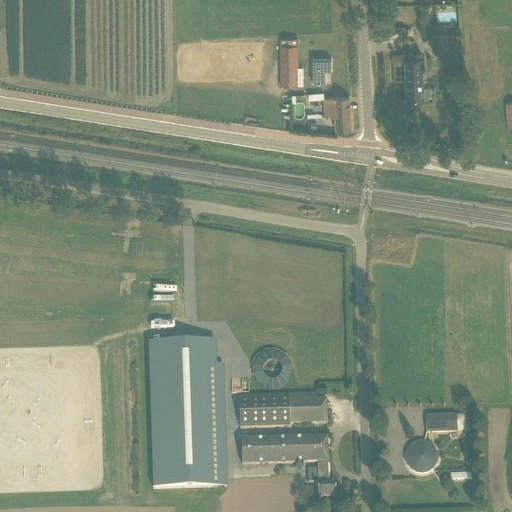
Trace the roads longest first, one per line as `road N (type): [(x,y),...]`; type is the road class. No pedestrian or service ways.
road 1 (unclassified): [(365,511),(358,233),(0,175)]
road 2 (tertiary): [(296,148),(0,103)]
road 3 (tertiary): [(370,152),(360,0)]
